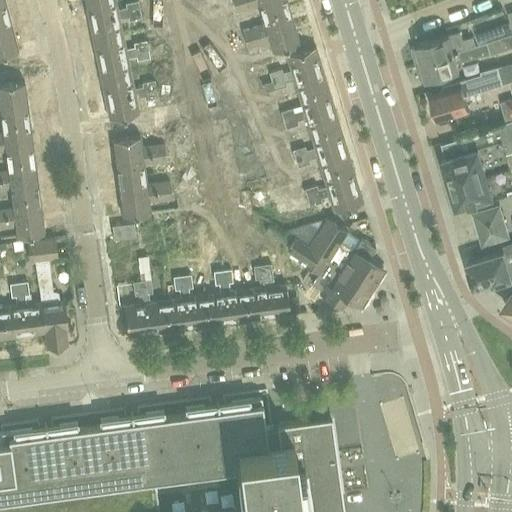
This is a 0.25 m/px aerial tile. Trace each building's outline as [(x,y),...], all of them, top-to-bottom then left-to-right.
[(245,0),(249,10),(280,0),(245,0)] [(287,0),(280,0),(249,10),(255,29),(293,18),(287,0)] [(293,18),(255,29),(261,50),(278,44),(278,46),(283,44),(282,43),(299,38),(293,18)] [(102,21),(87,23),(90,49),(130,44),(130,43),(126,44),(122,19),(107,21),(107,19),(102,20),(102,21)] [(503,36),(511,32),(511,22),(500,27),(503,36)] [(417,63),(476,44),(474,36),(464,39),(461,31),(417,44),(418,46),(412,47),(417,63)] [(511,32),(488,41),(476,44),(417,63),(421,78),(427,77),(427,78),(460,69),(458,62),(491,52),(511,45),(511,32)] [(0,61),(24,58),(20,33),(5,35),(4,33),(0,33),(0,61)] [(295,49),(279,54),(285,73),(320,62),(315,43),(299,47),(299,46),(294,48),(295,49)] [(130,44),(90,49),(94,74),(134,69),(130,44)] [(24,58),(0,61),(0,87),(27,83),(24,58)] [(320,62),(285,73),(290,91),(326,80),(320,62)] [(464,95),(487,88),(505,83),(499,66),(483,71),(483,73),(444,85),(445,90),(432,94),(435,105),(434,108),(435,113),(438,115),(439,117),(468,109),(464,95)] [(134,69),(94,74),(97,99),(137,94),(134,69)] [(326,80),(290,91),(296,110),(331,99),(326,80)] [(27,83),(0,87),(0,112),(30,108),(27,83)] [(137,94),(97,99),(101,124),(140,119),(137,94)] [(507,121),(511,119),(511,98),(501,101),(507,121)] [(331,99),(296,110),(301,128),(337,117),(331,99)] [(30,108),(0,112),(0,137),(40,133),(40,132),(34,132),(30,108)] [(337,117),(301,128),(307,146),(343,136),(337,117)] [(140,119),(101,124),(104,149),(144,144),(140,119)] [(511,119),(507,121),(441,141),(446,157),(502,140),(506,153),(511,151),(511,119)] [(40,133),(0,137),(0,138),(0,139),(3,163),(43,157),(40,133)] [(343,136),(307,146),(313,165),(348,154),(343,136)] [(510,164),(506,153),(502,140),(446,157),(442,158),(450,182),(510,164)] [(144,144),(104,149),(107,174),(147,169),(144,144)] [(348,154),(313,165),(318,183),(354,172),(348,154)] [(43,157),(3,163),(7,188),(47,182),(43,157)] [(511,172),(510,164),(450,182),(457,206),(511,189),(511,172)] [(147,169),(107,174),(111,200),(126,198),(126,199),(131,199),(131,197),(146,195),(143,170),(147,170),(147,169)] [(354,172),(318,183),(324,202),(339,198),(340,199),(344,198),(344,196),(359,192),(354,172)] [(47,182),(7,188),(7,189),(11,188),(15,213),(30,211),(30,212),(35,212),(35,210),(50,208),(47,182)] [(476,213),(484,242),(508,235),(499,206),(476,213)] [(286,230),(286,231),(295,236),(373,286),(376,281),(384,268),(368,258),(376,247),(376,246),(361,237),(361,239),(347,230),(327,217),(286,230)] [(54,236),(28,239),(31,260),(37,260),(50,258),(57,257),(54,236)] [(289,245),(288,247),(302,256),(300,259),(320,271),(313,282),(324,289),(322,292),(324,294),(340,305),(347,294),(361,303),(369,291),(373,286),(295,236),(289,245)] [(502,251),(469,262),(472,270),(470,276),(472,282),(477,285),(493,282),(493,284),(511,278),(511,240),(500,245),(502,251)] [(50,258),(37,260),(41,288),(42,300),(46,330),(45,330),(47,345),(51,344),(68,342),(66,328),(68,327),(65,310),(70,310),(69,302),(64,303),(64,302),(64,297),(59,298),(58,291),(54,290),(50,258)] [(273,264),(247,268),(252,308),(277,305),(278,305),(276,289),(277,289),(277,284),(275,284),(273,264)] [(247,268),(222,271),(227,311),(252,308),(247,268)] [(222,271),(197,274),(202,315),(227,311),(222,271)] [(197,274),(172,278),(177,318),(202,315),(197,274)] [(172,278),(147,281),(152,321),(177,318),(172,278)] [(147,281),(121,285),(124,305),(122,305),(123,310),(124,309),(127,326),(128,325),(152,321),(147,281)] [(22,298),(0,301),(0,327),(2,342),(26,339),(28,339),(26,323),(27,323),(26,318),(25,318),(22,298)] [(0,511),(318,511),(344,509),(331,415),(277,422),(278,434),(272,434),(272,429),(266,430),(261,395),(186,405),(186,411),(164,414),(163,408),(100,416),(101,422),(78,425),(77,420),(1,430),(3,442),(0,442),(0,511)]
